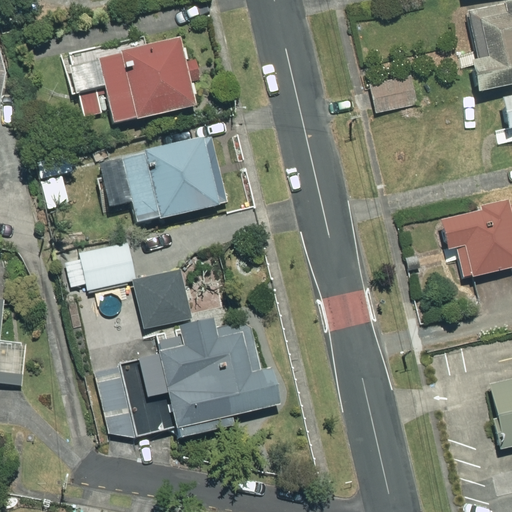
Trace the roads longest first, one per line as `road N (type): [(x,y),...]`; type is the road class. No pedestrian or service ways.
road 1 (tertiary): [(274,0),(393,511)]
road 2 (residential): [(95,470),(320,511)]
